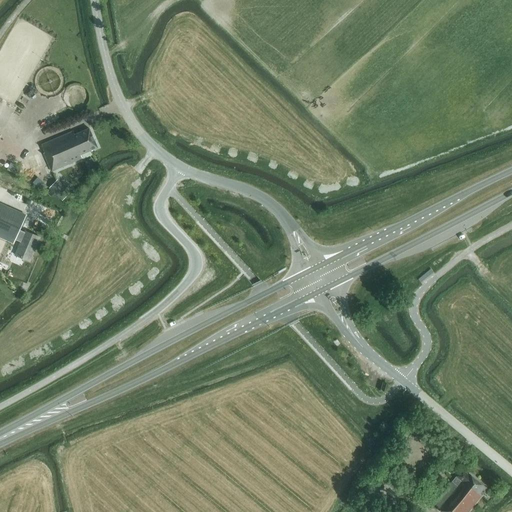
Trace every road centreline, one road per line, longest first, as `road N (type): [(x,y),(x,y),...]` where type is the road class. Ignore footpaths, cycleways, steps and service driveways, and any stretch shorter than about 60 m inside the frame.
road 1 (unclassified): [(0,407),(134,327),(185,284),(194,257),(160,204),(179,167)]
road 2 (trunk): [(0,440),(317,292)]
road 3 (trunk): [(307,272),(0,436)]
road 4 (unclassified): [(401,381),(427,346),(412,312),(418,293),(471,247),(511,225)]
road 5 (trunk): [(511,171),(323,264)]
road 6 (trunk): [(334,284),(511,192)]
road 7 (tertiary): [(179,167),(154,150),(122,106),(94,0)]
road 8 (tertiary): [(511,471),(401,381)]
